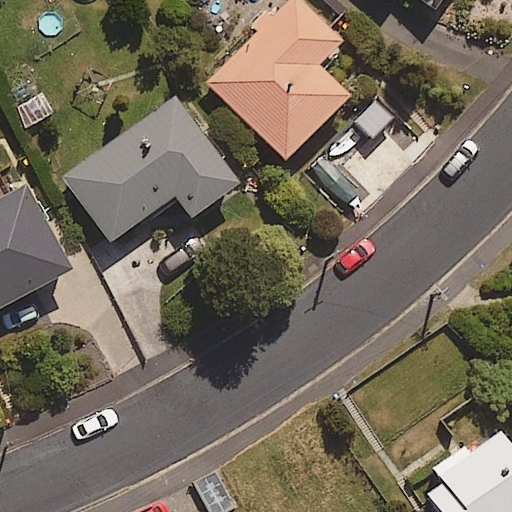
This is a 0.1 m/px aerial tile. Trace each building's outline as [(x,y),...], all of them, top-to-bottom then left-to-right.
[(62,0),(53,0),(36,11),(56,43),(80,27),(62,0)] [(336,47),(290,0),(289,0),(202,85),(279,164),(344,102),(312,70),(336,47)] [(31,53),(0,67),(0,76),(29,137),(64,120),(31,53)] [(233,189),(171,102),(59,181),(105,246),(169,201),(184,223),(233,189)] [(0,200),(0,309),(65,275),(20,190),(0,200)] [(475,451),(469,443),(432,469),(441,482),(419,497),(429,511),(511,511),(511,463),(494,437),(475,451)]
